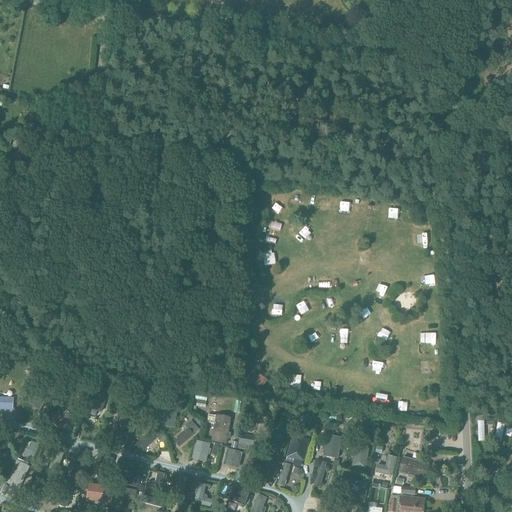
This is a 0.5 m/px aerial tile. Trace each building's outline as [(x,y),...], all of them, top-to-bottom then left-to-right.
[(504,173),(505,156),(477,154),(476,172),(504,173)] [(108,197),(104,185),(91,188),(95,201),(108,197)] [(212,234),(223,226),(216,216),(205,223),(212,234)] [(245,389),(258,398),(266,387),(253,378),(245,389)] [(28,403),(40,410),(47,400),(34,393),(28,403)] [(87,408),(101,412),(106,398),(92,394),(87,408)] [(0,397),(0,409),(12,410),(12,409),(13,398),(0,397)] [(72,417),(66,410),(52,423),(58,430),(72,417)] [(174,428),(177,413),(160,410),(159,416),(161,417),(159,425),(174,428)] [(132,424),(134,421),(127,415),(125,418),(123,416),(115,425),(118,427),(114,433),(121,439),(133,425),(132,424)] [(226,444),(230,418),(208,415),(207,423),(214,424),(212,442),(226,444)] [(136,431),(142,424),(139,421),(133,428),(136,431)] [(179,447),(199,430),(191,421),(185,427),(187,429),(174,441),(179,447)] [(154,429),(136,446),(142,452),(160,435),(154,429)] [(259,438),(247,436),(248,434),(240,433),(238,449),(242,450),(243,451),(243,450),(254,451),(255,446),(257,446),(259,438)] [(0,436),(0,456),(10,451),(3,435),(0,436)] [(323,456),(338,458),(341,438),(327,436),(323,456)] [(286,461),(292,463),(293,459),(304,461),(309,441),(292,437),(286,461)] [(33,460),(39,445),(32,442),(29,450),(21,447),(18,454),(33,460)] [(192,458),(206,461),(210,445),(196,442),(192,458)] [(352,467),(365,468),(368,450),(355,448),(352,467)] [(224,464),(238,468),(242,454),(228,450),(224,464)] [(56,475),(64,454),(56,451),(48,472),(56,475)] [(257,478),(265,480),(271,457),(264,455),(257,478)] [(392,477),(396,458),(388,456),(386,467),(377,465),(375,473),(392,477)] [(403,457),(399,473),(424,480),(428,464),(403,457)] [(116,461),(98,458),(93,475),(111,479),(116,461)] [(6,483),(19,489),(29,467),(17,461),(6,483)] [(70,475),(82,479),(86,465),(73,462),(70,475)] [(320,462),(314,485),(320,487),(327,464),(320,462)] [(277,484),(284,486),(291,465),(284,463),(277,484)] [(118,482),(136,487),(140,473),(133,471),(131,478),(120,475),(118,482)] [(165,475),(157,473),(154,486),(146,484),(144,492),(160,495),(165,475)] [(340,480),(364,488),(366,481),(342,473),(340,480)] [(187,478),(180,476),(175,497),(182,499),(187,478)] [(376,487),(379,479),(370,476),(368,484),(376,487)] [(43,481),(36,478),(29,497),(36,500),(43,481)] [(59,505),(67,507),(72,486),(64,484),(59,505)] [(87,500),(111,504),(113,488),(89,484),(87,500)] [(194,503),(210,507),(212,500),(203,498),(206,486),(199,484),(194,503)] [(342,484),(339,492),(355,500),(359,492),(342,484)] [(229,500),(244,506),(249,492),(234,486),(229,500)] [(134,499),(136,490),(119,487),(115,507),(121,508),(123,497),(134,499)] [(416,488),(402,487),(401,494),(415,495),(416,488)] [(142,495),(141,503),(161,508),(163,501),(162,501),(143,495),(142,495)] [(259,495),(251,511),(260,511),(266,499),(259,495)] [(422,511),(424,502),(412,500),(412,498),(397,496),(397,501),(390,501),(389,511),(392,511),(422,511)] [(178,511),(185,511),(187,504),(181,503),(178,511)]
